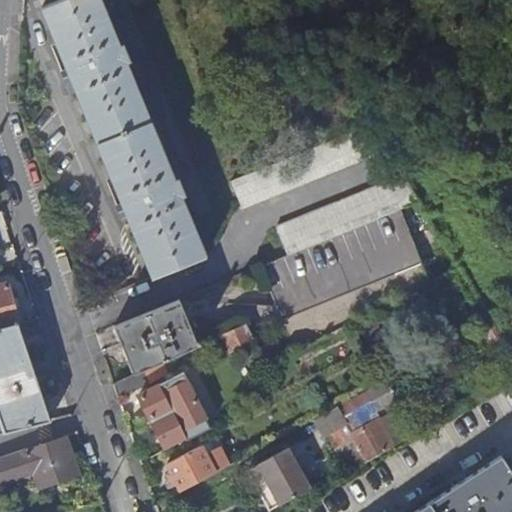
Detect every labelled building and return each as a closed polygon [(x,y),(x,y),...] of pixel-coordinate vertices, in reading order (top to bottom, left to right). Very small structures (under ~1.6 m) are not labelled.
[(60,0),(41,8),(152,278),(205,256),(180,196),(183,195),(177,180),(174,181),(125,62),(128,61),(121,46),(119,47),(99,0),(60,0)] [(242,209),(387,149),(371,124),(230,181),(242,209)] [(399,210),(419,202),(403,175),(276,227),(287,255),(399,210)] [(354,321),(429,283),(399,210),(287,255),(258,267),(293,352),(354,321)] [(0,327),(18,323),(22,322),(17,305),(13,306),(7,284),(0,285),(0,327)] [(178,300),(113,326),(133,375),(142,371),(198,345),(178,300)] [(0,422),(4,434),(50,421),(18,323),(0,327),(0,422)] [(220,335),(228,350),(244,342),(252,339),(245,323),(220,335)] [(133,375),(112,384),(113,384),(118,402),(149,385),(142,371),(133,375)] [(138,395),(152,424),(196,401),(182,373),(138,395)] [(398,399),(386,381),(332,410),(343,426),(352,441),(333,451),(346,474),(366,463),(365,462),(393,446),(374,413),(368,403),(374,400),(379,410),(398,399)] [(394,447),(418,433),(398,399),(379,410),(374,413),(393,446),(365,462),(366,463),(394,447)] [(368,403),(374,413),(379,410),(374,400),(368,403)] [(183,437),(185,441),(209,428),(196,401),(152,424),(163,447),(183,437)] [(343,426),(324,435),(333,451),(352,441),(343,426)] [(65,437),(0,459),(0,480),(5,479),(6,482),(32,474),(37,489),(77,476),(65,437)] [(180,491),(213,474),(209,465),(222,459),(216,447),(203,454),(199,447),(165,464),(180,491)] [(246,471),(268,511),(308,490),(285,450),(246,471)] [(511,474),(500,456),(414,511),(507,511),(511,509),(511,474)]
